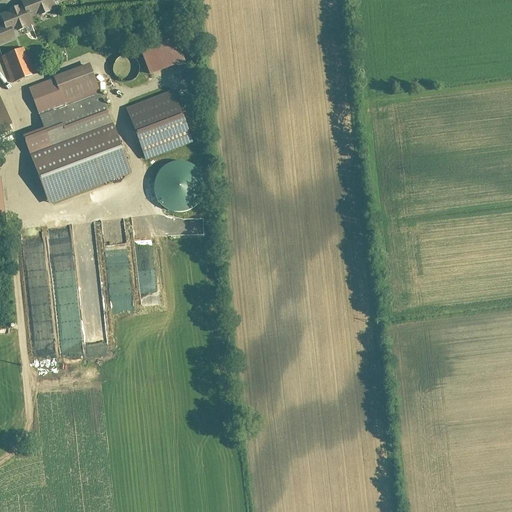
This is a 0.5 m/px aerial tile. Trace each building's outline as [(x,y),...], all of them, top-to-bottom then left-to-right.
[(0,22),(2,28),(0,28),(0,47),(15,42),(13,36),(33,28),(30,21),(55,12),(53,6),(64,1),(64,0),(25,0),(18,3),(20,8),(0,16),(0,22)] [(26,37),(32,57),(50,51),(44,31),(26,37)] [(140,53),(150,78),(185,63),(175,38),(140,53)] [(22,51),(0,59),(12,88),(33,79),(22,51)] [(107,68),(109,78),(114,84),(124,88),(131,86),(138,81),(141,75),(142,67),(138,59),(129,53),(122,53),(111,58),(107,68)] [(55,163),(116,140),(89,67),(40,86),(50,113),(39,118),(55,163)] [(127,112),(146,162),(192,145),(172,94),(127,112)] [(0,118),(0,147),(13,143),(5,117),(0,118)]
